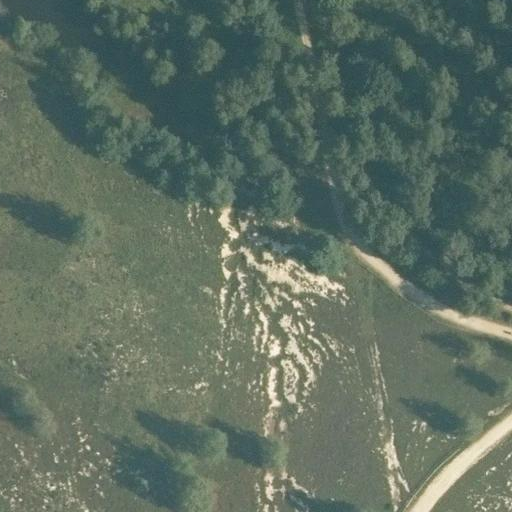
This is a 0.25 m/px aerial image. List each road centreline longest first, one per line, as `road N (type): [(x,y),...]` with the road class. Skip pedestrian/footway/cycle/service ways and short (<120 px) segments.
road 1 (track): [(511,334),(426,300),(352,237),(302,0)]
road 2 (unknown): [(511,305),(459,283),(363,162),(332,0)]
road 3 (track): [(416,511),(444,476),(511,421)]
